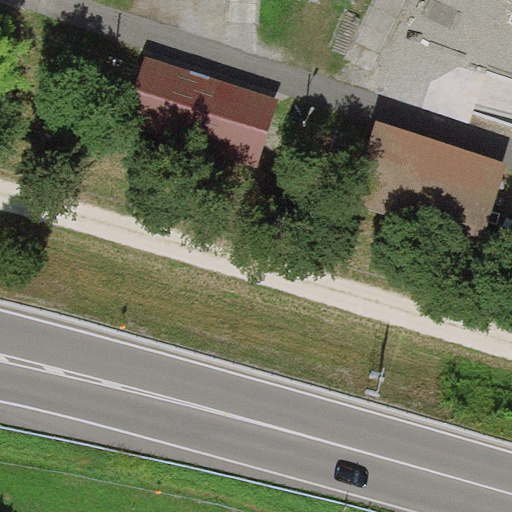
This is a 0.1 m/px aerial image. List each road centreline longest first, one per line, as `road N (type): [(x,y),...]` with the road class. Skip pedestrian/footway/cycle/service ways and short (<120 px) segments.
road 1 (track): [(511,339),(0,194)]
road 2 (primary): [(511,494),(0,357)]
